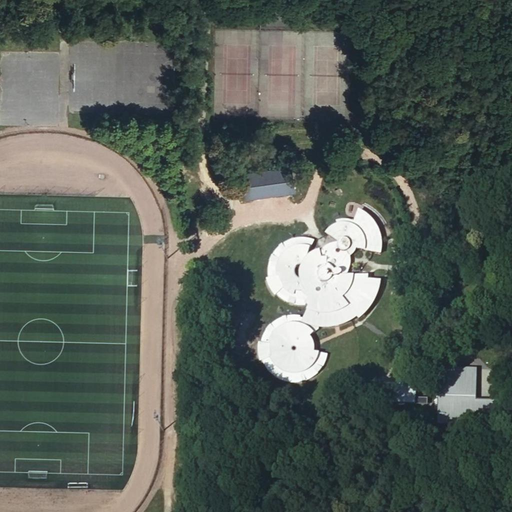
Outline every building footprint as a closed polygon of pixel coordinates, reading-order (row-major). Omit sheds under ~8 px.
[(293,165),(243,170),(246,197),(296,191),(293,165)] [(328,235),(327,237),(338,244),(337,246),(337,248),(337,249),(338,249),(338,250),(338,251),(339,252),(340,253),(341,253),(341,254),(342,254),(345,254),(346,254),(347,254),(347,253),(349,254),(351,253),(352,251),(354,248),(354,247),(380,253),(381,249),(381,244),(381,240),(377,241),(377,238),(376,236),(376,234),(374,229),(377,228),(373,224),(372,222),(367,218),(363,215),(359,214),(354,226),(353,225),(351,224),(350,224),(348,224),(346,224),(345,223),(343,223),(341,223),(339,224),(338,224),(337,224),(338,228),(336,229),(334,230),(331,232),(328,235)] [(318,329),(318,326),(323,326),(333,325),(332,322),(336,321),(337,324),(344,322),(350,319),(355,316),(357,318),(361,315),(364,312),(369,306),(374,296),(377,289),(379,280),(366,279),(366,275),(346,274),(338,270),(336,270),(335,271),(334,271),(334,270),(334,269),(333,269),(333,268),(332,267),(331,266),(330,265),(329,265),(328,264),(327,264),(326,264),(327,259),(321,259),(320,250),(312,253),(308,252),(313,241),(311,240),(306,240),(302,239),(297,240),(293,241),(291,242),(287,244),(281,248),(278,251),(277,252),(274,256),(272,263),(271,272),(271,277),(283,275),(287,284),(278,291),(278,292),(281,295),(287,299),(293,302),(295,303),(302,304),(304,303),(306,304),(307,303),(307,302),(310,303),(309,305),(303,319),(302,321),(299,320),(300,318),(295,317),(291,317),(289,317),(282,319),(280,319),(275,323),(273,324),(268,329),(265,334),(264,336),(262,340),(262,343),(271,344),(273,355),(263,360),(266,366),(269,369),(271,371),(274,374),(280,377),(282,378),(284,379),(286,379),(290,380),(294,380),(298,380),(303,379),(305,378),(311,375),(314,372),(319,367),(321,363),(323,359),(324,355),(324,353),(313,351),(309,350),(309,347),(309,344),(308,342),(307,341),(306,339),(306,338),(309,336),(318,329)] [(320,250),(321,259),(327,259),(326,264),(327,264),(328,264),(329,265),(330,265),(331,266),(332,267),(333,268),(333,269),(334,269),(334,270),(334,271),(335,271),(336,270),(338,270),(346,274),(348,271),(348,269),(349,268),(350,262),(350,261),(350,256),(349,254),(347,253),(347,254),(346,254),(345,254),(342,254),(341,254),(341,253),(340,253),(339,252),(338,251),(338,250),(338,249),(337,249),(337,248),(337,246),(338,244),(331,246),(326,247),(324,248),(320,250)] [(283,275),(271,277),(272,280),(273,282),(273,285),(276,289),(278,291),(287,284),(283,275)] [(271,344),(262,343),(261,346),(261,351),(262,355),(263,359),(263,360),(273,355),(271,344)] [(444,375),(438,374),(437,406),(443,406),(443,424),(505,426),(505,408),(499,408),(499,401),(474,400),(474,404),(468,403),(469,394),(475,395),(475,375),(469,375),(469,369),(444,368),(444,375)] [(362,383),(356,387),(353,401),(369,405),(373,391),(369,385),(362,383)] [(414,398),(415,384),(380,383),(380,403),(437,404),(437,399),(414,398)]
